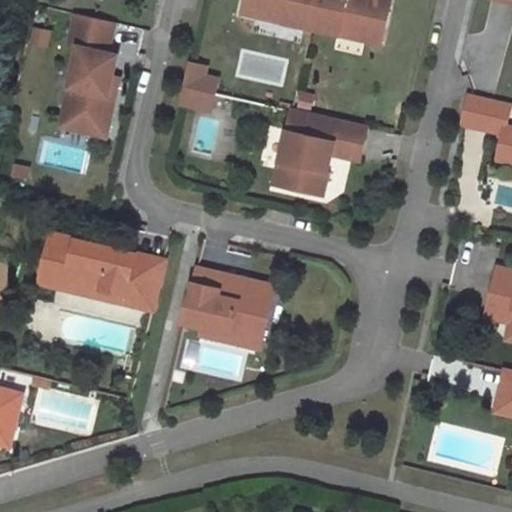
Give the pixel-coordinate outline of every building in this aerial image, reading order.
[(285,20),(313,27),(318,0),(245,0),(243,11),(264,15),(265,8),(287,13),(285,20)] [(318,0),(313,27),(382,43),(391,0),(318,0)] [(115,21),(73,12),(66,43),(76,46),(60,112),(109,123),(115,95),(109,93),(113,75),(118,54),(108,52),(115,21)] [(219,77),(208,76),(208,63),(186,62),(183,108),(216,111),(219,77)] [(119,76),(113,75),(109,93),(115,95),(119,76)] [(511,106),(470,96),(464,122),(504,132),(506,132),(507,126),(511,106)] [(340,143),(345,122),(294,111),(287,141),(294,142),(289,161),(282,159),(277,184),(323,194),(333,152),(335,142),(340,143)] [(109,123),(60,112),(58,124),(106,135),(109,123)] [(335,142),(333,152),(361,159),(369,128),(345,122),(340,143),(335,142)] [(511,152),(508,152),(511,136),(511,127),(507,126),(506,132),(504,132),(499,158),(511,160),(511,152)] [(51,233),(41,274),(48,276),(103,289),(101,296),(153,309),(163,267),(125,258),(126,251),(51,233)] [(164,260),(126,251),(125,258),(163,267),(164,260)] [(511,270),(499,267),(493,291),(511,295),(511,270)] [(223,273),(198,268),(193,288),(218,294),(223,273)] [(218,294),(193,288),(185,321),(203,325),(263,340),(276,286),(223,273),(218,294)] [(103,289),(48,276),(47,283),(101,296),(103,289)] [(511,295),(493,291),(488,315),(511,320),(511,295)] [(203,325),(202,333),(261,347),(263,340),(203,325)] [(511,371),(507,371),(500,403),(511,405),(511,371)] [(28,395),(0,387),(0,428),(19,433),(28,395)] [(511,405),(500,403),(498,410),(511,413),(511,405)] [(19,433),(0,428),(0,443),(15,447),(19,433)]
